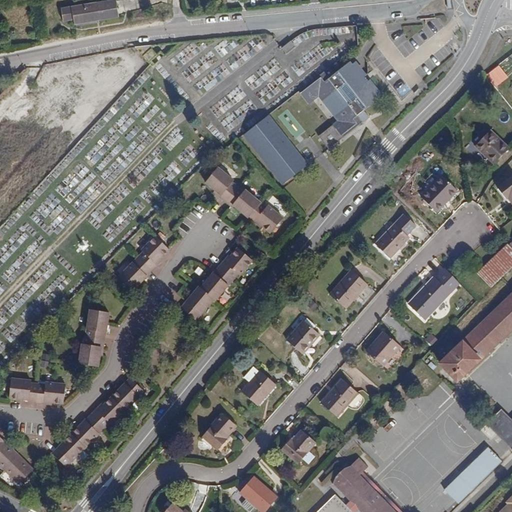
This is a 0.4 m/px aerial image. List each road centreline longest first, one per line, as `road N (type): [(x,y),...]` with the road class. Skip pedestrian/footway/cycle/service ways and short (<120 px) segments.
road 1 (secondary): [(482,28),(467,59),(348,190),(84,511)]
road 2 (residential): [(136,511),(151,482),(182,467),(223,475),(245,460),(458,221)]
road 3 (residential): [(424,0),(180,28),(0,61)]
road 4 (residential): [(0,412),(73,414),(116,369),(136,316),(194,238)]
